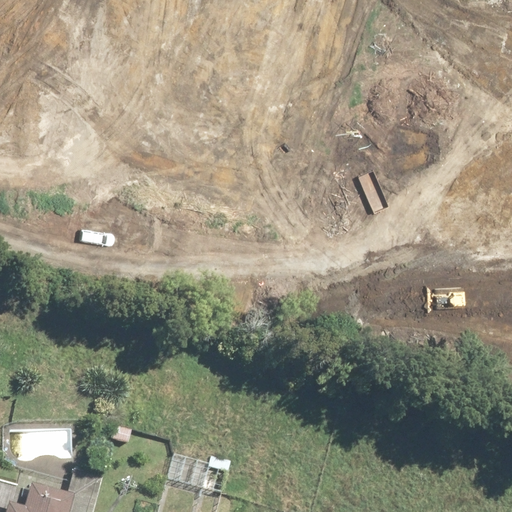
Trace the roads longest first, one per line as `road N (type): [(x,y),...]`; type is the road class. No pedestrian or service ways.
road 1 (residential): [(37,0),(253,62),(320,63)]
road 2 (residential): [(320,63),(511,123)]
